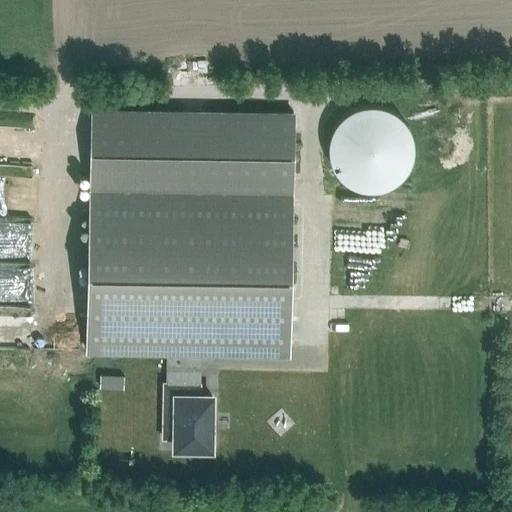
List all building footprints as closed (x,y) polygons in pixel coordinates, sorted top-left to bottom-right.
[(374,190),(383,189),(392,186),(399,182),(405,177),(410,171),(414,163),(416,154),(417,147),(416,138),(414,131),(411,124),(405,117),(398,111),(392,108),(383,105),(374,104),(365,105),(357,108),(349,112),(343,117),(338,123),(334,131),(332,139),(331,147),(332,156),(334,163),(338,170),(343,177),(350,182),(357,186),(365,189),(374,190)] [(91,109),(87,350),(288,353),(292,112),(91,109)] [(29,254),(30,219),(0,218),(0,225),(2,225),(1,235),(12,235),(11,254),(29,254)] [(200,368),(167,368),(167,382),(164,382),(163,437),(175,437),(175,447),(211,447),(211,428),(214,428),(214,414),(211,414),(212,395),(199,395),(200,368)] [(124,375),(100,374),(99,387),(124,388),(124,375)]
